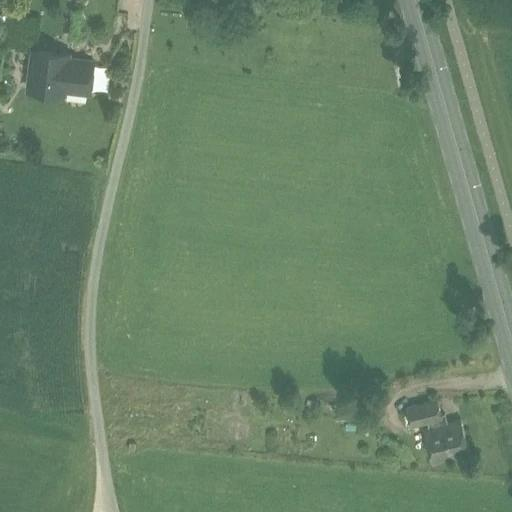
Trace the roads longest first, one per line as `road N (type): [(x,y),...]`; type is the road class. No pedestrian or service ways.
road 1 (unclassified): [(110,498),(90,356),(91,299),(142,0)]
road 2 (primary): [(511,354),(410,0)]
